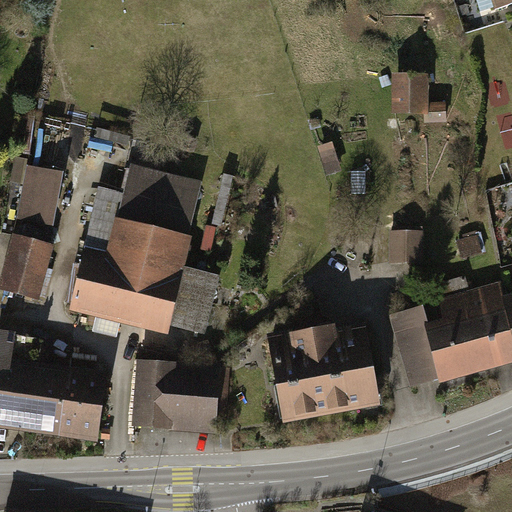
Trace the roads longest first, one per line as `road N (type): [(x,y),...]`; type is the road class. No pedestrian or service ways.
road 1 (primary): [(511,422),(366,471),(235,483)]
road 2 (primary): [(235,483),(0,491)]
